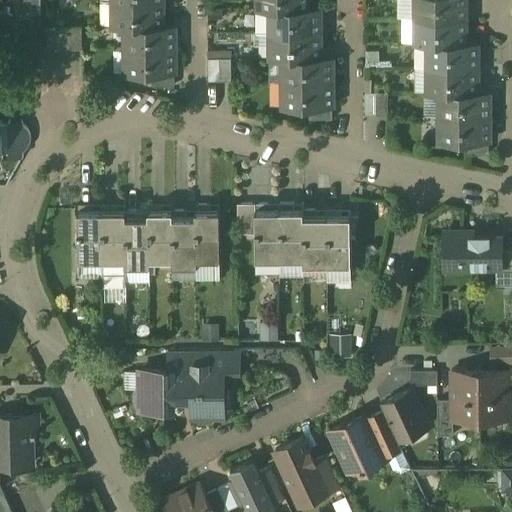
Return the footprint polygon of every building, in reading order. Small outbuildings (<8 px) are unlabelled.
[(307,0),(259,0),(259,8),(271,8),(308,8),(307,0)] [(465,0),(417,0),(417,18),(466,18),(465,0)] [(163,2),(114,2),(114,26),(126,26),(163,25),(163,2)] [(40,5),(16,5),(16,17),(40,17),(40,5)] [(308,8),(271,8),(272,33),(320,32),(320,8),(308,8)] [(466,18),(417,18),(417,42),(429,42),(466,43),(466,18)] [(163,25),(126,26),(127,49),(175,49),(175,25),(163,25)] [(58,49),(58,26),(47,26),(47,49),(58,49)] [(70,26),(58,26),(58,49),(70,49),(70,26)] [(81,26),(70,26),(70,49),(82,49),(81,26)] [(320,32),(272,33),(272,57),(284,57),(320,57),(320,32)] [(466,43),(429,42),(429,67),(478,67),(478,43),(466,43)] [(175,49),(127,49),(127,73),(151,73),(174,73),(175,73),(175,49)] [(320,57),(284,57),(284,82),(332,81),(332,57),(320,57)] [(219,81),(219,58),(207,58),(208,81),(219,81)] [(231,81),(231,58),(219,58),(219,81),(231,81)] [(478,67),(429,67),(429,92),(441,92),(478,92),(478,67)] [(174,73),(151,73),(151,85),(174,85),(174,73)] [(332,81),(284,82),(284,107),(309,107),(332,107),(332,81)] [(376,92),(364,92),(364,115),(376,115),(376,92)] [(388,92),(376,92),(376,115),(388,115),(388,92)] [(478,92),(441,92),(441,116),(489,116),(489,92),(478,92)] [(332,107),(309,107),(309,119),(332,119),(332,107)] [(489,116),(441,116),(441,142),(466,142),(488,142),(489,142),(489,116)] [(22,120),(8,120),(9,151),(9,157),(22,156),(23,155),(23,150),(26,148),(28,145),(30,142),(30,139),(31,137),(30,134),(30,132),(29,130),(28,128),(27,127),(23,124),(22,120)] [(488,142),(466,142),(466,154),(488,154),(488,142)] [(219,204),(196,203),(196,209),(196,259),(220,259),(219,204)] [(256,203),(237,203),(238,233),(256,233),(256,203)] [(280,203),(256,203),(256,233),(256,259),(280,259),(280,203)] [(304,203),(280,203),(280,259),(304,259),(304,209),(304,203)] [(102,204),(78,204),(78,260),(102,260),(102,204)] [(125,204),(102,204),(102,260),(126,260),(125,210),(125,204)] [(172,204),(149,204),(149,210),(149,259),(173,260),(172,210),(172,204)] [(196,209),(172,210),(173,260),(173,265),(196,265),(196,259),(196,209)] [(327,209),(304,209),(304,259),(304,265),(327,264),(327,209)] [(350,209),(327,209),(327,264),(351,264),(350,209)] [(149,259),(149,210),(125,210),(126,260),(126,266),(149,265),(149,259)] [(474,236),(474,230),(444,231),(445,259),(458,259),(458,260),(462,260),(462,266),(496,266),(499,266),(501,266),(501,249),(501,237),(488,237),(488,236),(474,236)] [(511,248),(501,249),(501,266),(499,266),(496,266),(496,285),(511,284),(511,248)] [(280,259),(256,259),(256,272),(280,272),(280,259)] [(126,260),(102,260),(103,270),(103,285),(126,284),(126,266),(126,260)] [(262,320),(262,337),(279,337),(279,320),(262,320)] [(239,353),(169,353),(169,369),(223,369),(223,370),(239,370),(239,353)] [(169,369),(141,369),(141,388),(137,392),(137,401),(141,405),(141,408),(171,408),(171,396),(192,396),(192,414),(196,414),(200,418),(209,418),(213,414),(217,414),(217,395),(223,389),(223,370),(223,369),(169,369)] [(437,369),(411,370),(411,384),(437,384),(437,369)] [(480,369),(452,369),(452,399),(452,418),(453,418),(480,418),(480,369)] [(508,369),(480,369),(480,418),(509,418),(508,369)] [(412,388),(381,402),(384,410),(398,440),(425,427),(426,419),(412,388)] [(452,399),(438,399),(438,435),(453,435),(453,418),(452,418),(452,399)] [(384,410),(369,417),(386,453),(401,446),(398,440),(384,410)] [(367,412),(354,418),(353,422),(345,425),(342,424),(329,429),(348,470),(360,465),(362,469),(388,457),(369,417),(367,412)] [(37,414),(0,414),(0,464),(10,465),(10,461),(33,460),(32,436),(37,436),(36,433),(38,433),(37,414)] [(303,436),(275,449),(286,472),(284,473),(293,492),(301,488),(306,499),(327,489),(313,460),(314,459),(303,436)] [(341,486),(326,454),(314,459),(313,460),(327,489),(328,492),(341,486)] [(253,458),(230,469),(234,477),(245,501),(250,511),(264,511),(275,507),(259,471),(253,458)] [(285,498),(270,465),(259,471),(274,503),(285,498)] [(511,469),(503,469),(503,491),(511,490),(511,469)] [(245,501),(234,477),(228,480),(239,504),(245,501)] [(200,481),(162,500),(167,511),(214,511),(206,493),(200,481)] [(229,511),(218,487),(206,493),(214,511),(229,511)] [(13,511),(5,494),(0,495),(0,511),(13,511)]
